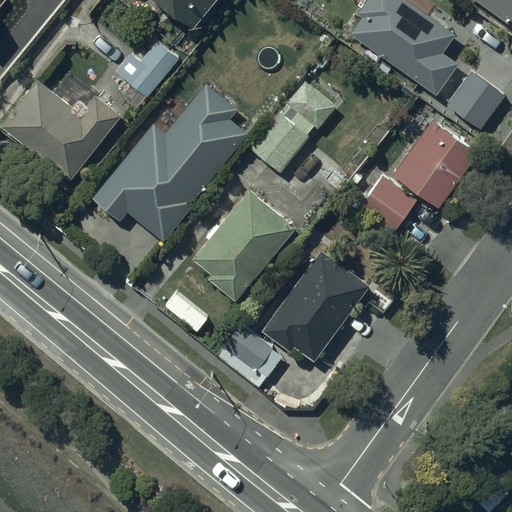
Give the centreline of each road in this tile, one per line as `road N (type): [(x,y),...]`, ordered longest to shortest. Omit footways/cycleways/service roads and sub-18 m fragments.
road 1 (secondary): [(0,269),(295,511)]
road 2 (residential): [(317,511),(511,245)]
